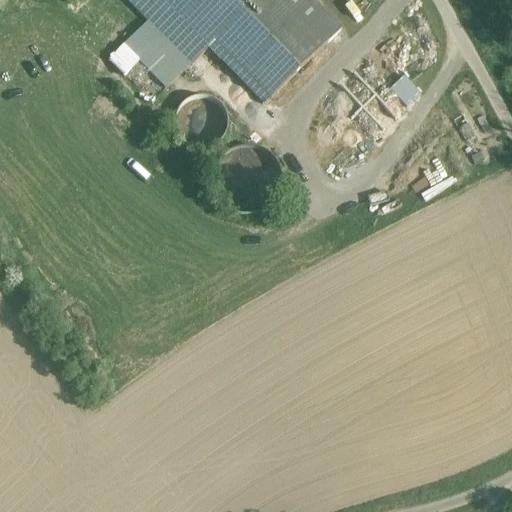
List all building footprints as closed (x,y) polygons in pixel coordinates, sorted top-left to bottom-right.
[(222,35),(187,0),(129,0),(148,19),(192,63),(210,46),(216,41),(222,35)] [(187,0),(222,35),(257,0),(187,0)] [(328,43),(285,0),(257,0),(222,35),(216,41),(271,98),(328,43)] [(341,29),(312,0),(285,0),(328,43),(341,29)] [(169,87),(192,63),(148,19),(125,42),(169,87)] [(271,98),(216,41),(210,46),(266,103),(271,98)] [(218,102),(201,95),(184,102),(175,118),(178,136),(192,147),(210,147),(224,135),(227,117),(218,102)] [(267,151),(246,146),(227,153),(215,171),(216,191),(230,208),(250,213),(269,206),(281,188),(280,167),(267,151)]
